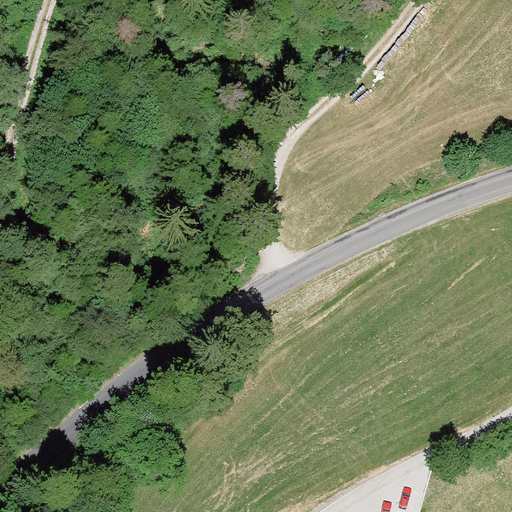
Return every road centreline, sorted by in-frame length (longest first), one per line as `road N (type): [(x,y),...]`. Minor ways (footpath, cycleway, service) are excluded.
road 1 (tertiary): [(0,497),(184,344),(278,286),(511,182)]
road 2 (track): [(0,176),(52,0)]
